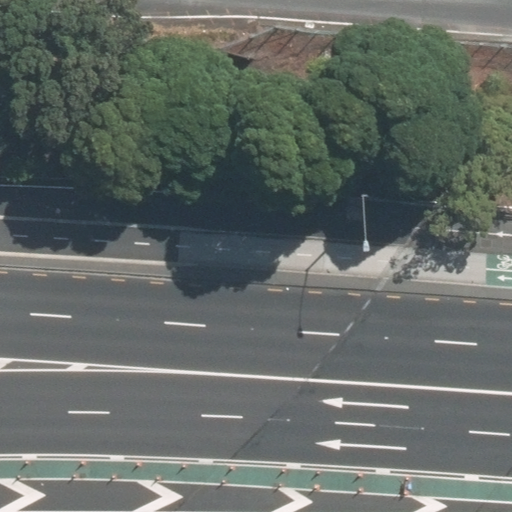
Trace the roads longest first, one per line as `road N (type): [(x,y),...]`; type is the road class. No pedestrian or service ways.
road 1 (primary): [(0,303),(511,338)]
road 2 (primary): [(412,458),(0,440)]
road 3 (trunk): [(412,458),(230,511)]
